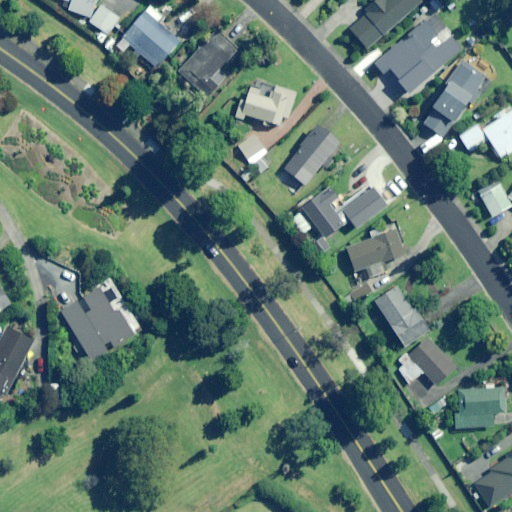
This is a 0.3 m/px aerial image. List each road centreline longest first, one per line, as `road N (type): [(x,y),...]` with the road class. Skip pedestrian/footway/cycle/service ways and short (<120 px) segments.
road 1 (secondary): [(0,46),(162,181),(220,248),(402,511)]
road 2 (residential): [(261,0),(392,137),(511,306)]
